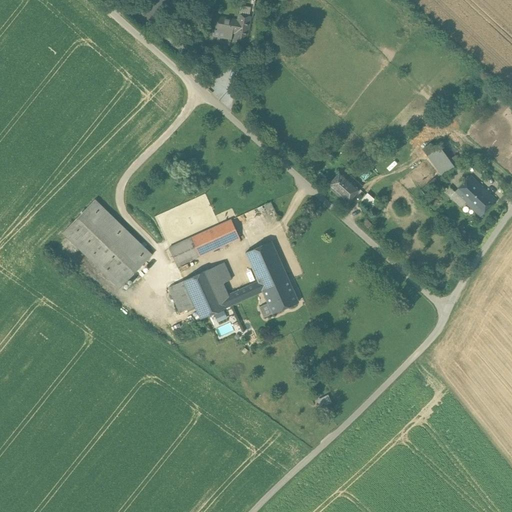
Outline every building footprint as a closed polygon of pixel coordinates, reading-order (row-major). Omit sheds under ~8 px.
[(241,6),(239,15),(250,16),(251,8),(241,6)] [(239,15),(238,20),(216,16),(213,36),(231,39),(232,33),(236,33),(235,41),(246,42),(250,17),(250,16),(239,15)] [(162,37),(167,42),(173,36),(168,31),(162,37)] [(173,47),(179,41),(173,36),(167,42),(173,47)] [(179,41),(173,47),(180,53),(182,51),(184,49),(185,46),(179,41)] [(229,47),(213,44),(212,48),(213,50),(227,53),(229,47)] [(440,147),(428,156),(443,176),(455,168),(440,147)] [(345,175),(340,172),(327,186),(347,204),(360,189),(357,186),(345,175)] [(359,184),(347,173),(345,175),(357,186),(359,184)] [(496,201),(470,176),(455,192),(465,203),(480,217),(496,201)] [(455,192),(450,188),(445,193),(461,208),(465,203),(455,192)] [(377,205),(366,195),(361,201),(373,211),(377,205)] [(152,256),(94,200),(63,233),(120,288),(152,256)] [(373,226),(366,219),(362,223),(370,230),(373,226)] [(231,220),(169,248),(177,266),(240,238),(231,220)] [(271,241),(245,253),(258,281),(259,283),(285,272),(271,241)] [(224,262),(183,280),(195,306),(200,319),(232,305),(228,295),(223,283),(231,279),(224,262)] [(285,272),(259,283),(263,291),(268,304),(272,314),(298,302),(285,272)] [(195,306),(183,280),(168,287),(180,313),(195,306)] [(258,281),(228,295),(232,305),(263,291),(259,283),(258,281)] [(272,314),(268,304),(260,307),(264,317),(272,314)] [(216,328),(220,337),(234,330),(230,322),(216,328)] [(321,408),(333,402),(329,394),(317,399),(321,408)]
